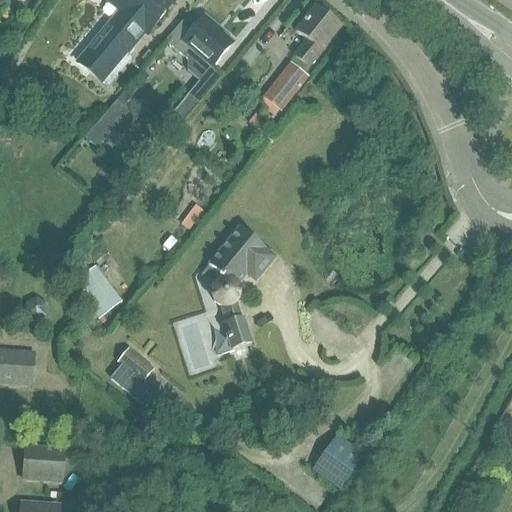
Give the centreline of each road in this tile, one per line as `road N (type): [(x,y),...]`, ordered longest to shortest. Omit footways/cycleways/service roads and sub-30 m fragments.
road 1 (unknown): [(475,191),(439,251),(347,350),(323,346),(309,329),(297,297),(300,258)]
road 2 (residential): [(350,0),(418,71),(475,191),(491,211),(511,219)]
